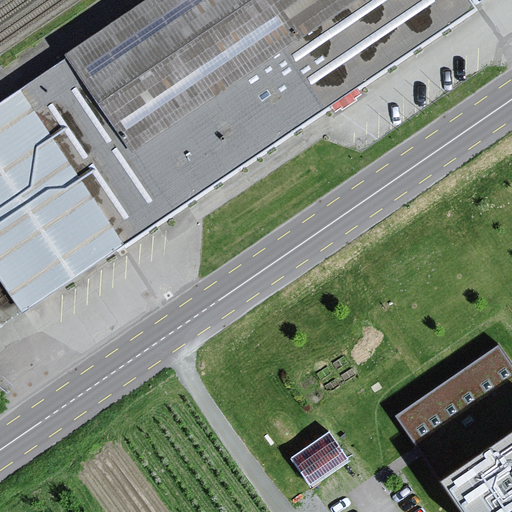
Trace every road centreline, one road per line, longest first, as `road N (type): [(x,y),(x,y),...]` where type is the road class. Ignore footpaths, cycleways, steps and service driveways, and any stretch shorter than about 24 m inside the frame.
road 1 (primary): [(0,460),(511,109)]
road 2 (primary): [(511,85),(0,436)]
road 3 (track): [(282,511),(163,326)]
